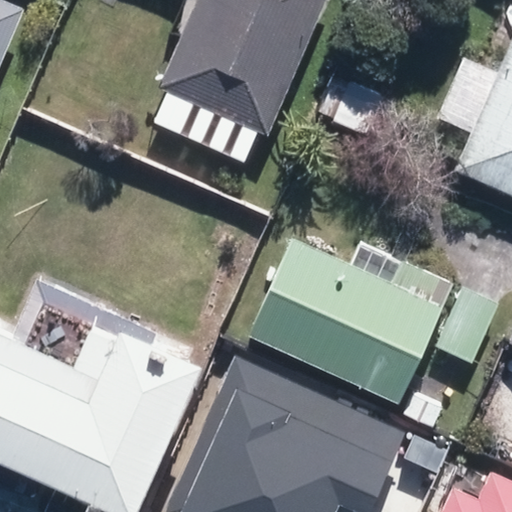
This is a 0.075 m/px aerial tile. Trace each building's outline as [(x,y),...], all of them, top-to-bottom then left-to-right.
[(0,0),(0,82),(34,5),(21,0),(0,0)] [(207,0),(169,85),(277,132),(335,0),(207,0)] [(511,49),(475,35),(440,119),(478,135),(463,169),(511,189),(511,49)] [(413,395),(465,277),(363,233),(352,259),(301,237),(261,329),(413,395)] [(469,282),(443,342),(483,359),(509,300),(469,282)] [(0,325),(0,446),(100,488),(91,509),(97,511),(148,511),(214,355),(104,309),(83,360),(0,325)] [(489,482),(468,472),(449,511),(511,511),(511,469),(498,463),(489,482)] [(323,511),(253,477),(234,511),(323,511)]
